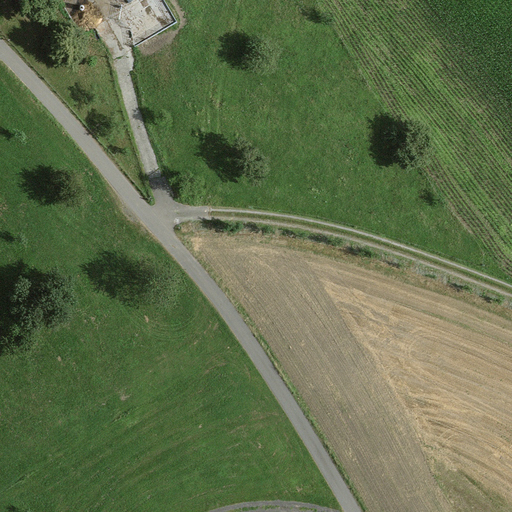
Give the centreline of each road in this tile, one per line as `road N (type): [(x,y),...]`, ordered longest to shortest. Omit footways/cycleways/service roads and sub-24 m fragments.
road 1 (residential): [(0,56),(213,296),(349,511)]
road 2 (track): [(511,294),(346,235),(205,216),(149,224)]
